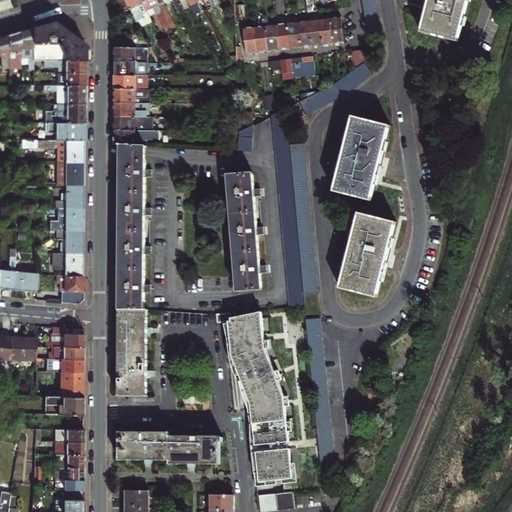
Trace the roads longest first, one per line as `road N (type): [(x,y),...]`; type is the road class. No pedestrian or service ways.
road 1 (tertiary): [(98,319),(101,11)]
road 2 (residential): [(166,418),(169,330),(211,330),(221,422)]
